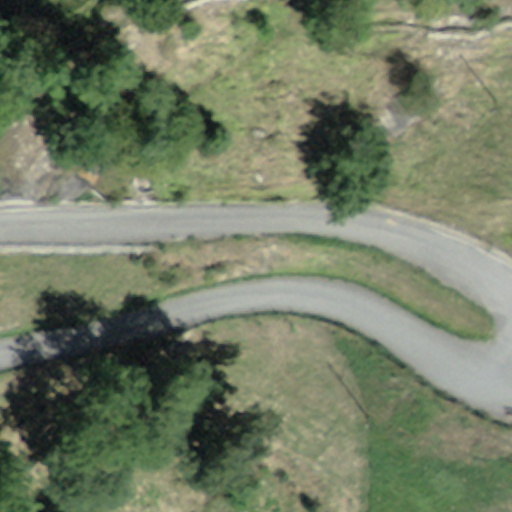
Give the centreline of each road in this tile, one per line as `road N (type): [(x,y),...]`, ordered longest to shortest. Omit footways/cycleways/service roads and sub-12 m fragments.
road 1 (residential): [(0,353),(195,313),(296,298),(346,301),(402,338),(511,387)]
road 2 (residential): [(511,292),(417,239),(322,224),(0,228)]
